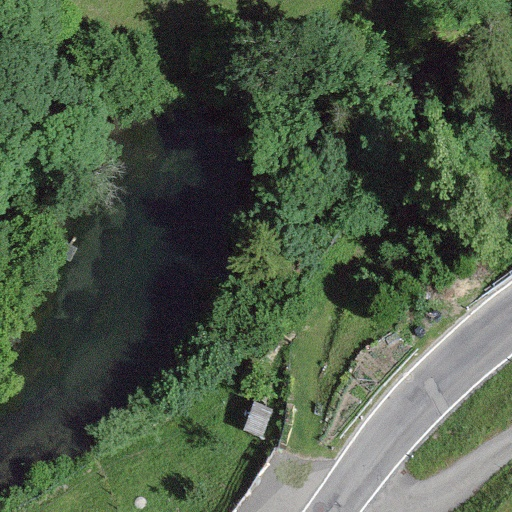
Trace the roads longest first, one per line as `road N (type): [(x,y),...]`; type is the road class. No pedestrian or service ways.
road 1 (tertiary): [(511,319),(420,406),(336,511)]
road 2 (track): [(352,489),(388,501),(435,501),(511,460)]
